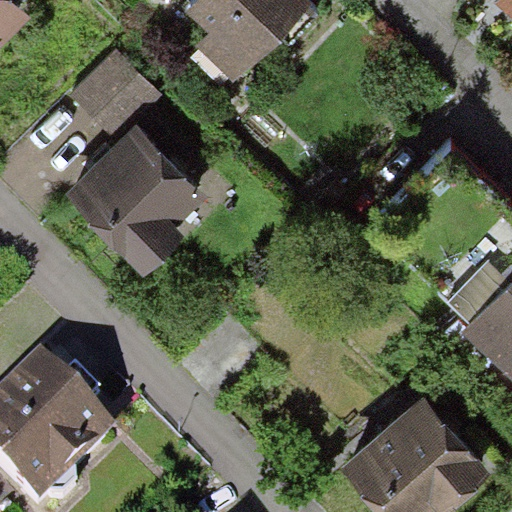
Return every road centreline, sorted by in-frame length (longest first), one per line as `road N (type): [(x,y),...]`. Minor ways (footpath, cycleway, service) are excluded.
road 1 (residential): [(0,205),(299,511)]
road 2 (residential): [(405,0),(511,103)]
